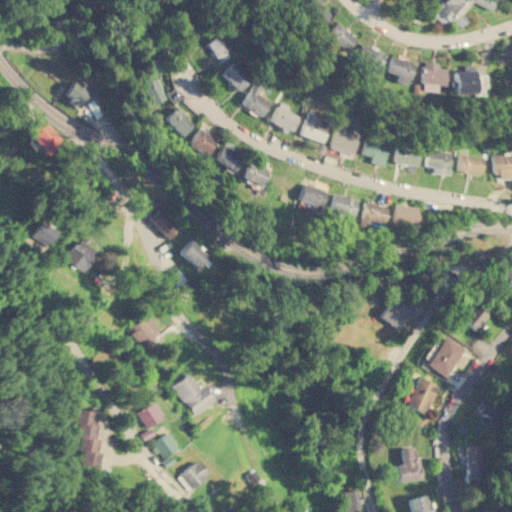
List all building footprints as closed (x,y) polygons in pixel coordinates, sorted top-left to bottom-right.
[(316,25),(329,14),(317,0),(307,0),(300,6),(316,25)] [(464,17),(458,12),(470,0),(439,0),(428,12),(441,23),(446,18),(455,26),(464,17)] [(470,0),(490,9),(493,0),(470,0)] [(324,33),(343,51),(355,38),(336,21),(324,33)] [(203,42),(218,61),(232,50),(217,31),(203,42)] [(383,51),(359,42),(353,61),(377,69),(383,51)] [(392,81),(407,83),(411,59),(388,56),(385,71),(393,72),(392,81)] [(250,76),(231,59),(219,73),(238,90),(250,76)] [(443,84),(444,67),(435,67),(436,61),(421,60),(419,89),(434,90),(434,84),(443,84)] [(484,72),(471,72),(471,64),(461,64),(461,70),(452,69),(451,92),(483,93),(484,72)] [(147,104),(163,98),(155,75),(138,81),(147,104)] [(256,93),(264,80),(255,75),(239,104),(260,115),(269,100),(256,93)] [(82,107),(90,90),(70,80),(62,97),(82,107)] [(285,109),(287,104),(278,99),(267,121),(289,131),(297,115),(285,109)] [(192,122),(174,105),(162,118),(180,135),(192,122)] [(320,141),(328,117),(305,110),(298,134),(320,141)] [(60,138),(40,116),(26,129),(46,150),(60,138)] [(358,131),(333,123),(326,145),(350,153),(358,131)] [(214,138),(204,155),(186,143),(196,127),(214,138)] [(367,161),(382,164),(386,141),(362,137),(359,153),(368,154),(367,161)] [(391,160),(415,165),(419,146),(395,141),(391,160)] [(222,168),(230,173),(241,156),(220,143),(211,157),(223,165),(222,168)] [(424,164),(430,165),(430,172),(447,173),(449,149),(425,147),(424,164)] [(481,155),(457,152),(455,170),(480,172),(481,155)] [(490,153),(491,177),(511,177),(511,153),(490,153)] [(239,177),(262,187),(269,170),(247,160),(239,177)] [(307,207),(318,211),(326,190),(303,182),(297,197),(310,201),(307,207)] [(328,209),(352,215),(356,198),(332,192),(328,209)] [(386,205),(361,200),(357,219),(382,224),(386,205)] [(389,221),(413,226),(417,207),(393,202),(389,221)] [(177,227),(158,207),(147,217),(166,237),(177,227)] [(61,225),(38,217),(31,237),(54,245),(61,225)] [(82,270),(96,249),(76,236),(62,258),(82,270)] [(177,250),(196,267),(207,254),(189,238),(177,250)] [(500,295),(511,283),(511,260),(489,284),(500,295)] [(377,315),(398,328),(414,301),(394,289),(377,315)] [(158,329),(146,312),(125,328),(138,344),(158,329)] [(446,376),(463,346),(442,334),(425,364),(446,376)] [(169,384),(192,414),(213,399),(202,384),(198,386),(187,371),(169,384)] [(435,383),(412,375),(401,407),(425,415),(435,383)] [(144,427),(162,416),(152,399),(134,410),(144,427)] [(502,406),(484,399),(478,413),(496,421),(502,406)] [(77,463),(93,465),(98,423),(90,422),(92,410),(75,408),(71,448),(79,449),(77,463)] [(150,441),(161,456),(174,446),(164,431),(150,441)] [(420,478),(416,445),(398,447),(400,462),(394,463),(396,480),(420,478)] [(273,492),(252,469),(242,478),(262,501),(273,492)] [(340,510),(360,509),(359,488),(339,489),(340,510)] [(432,511),(427,492),(407,498),(410,511),(432,511)]
